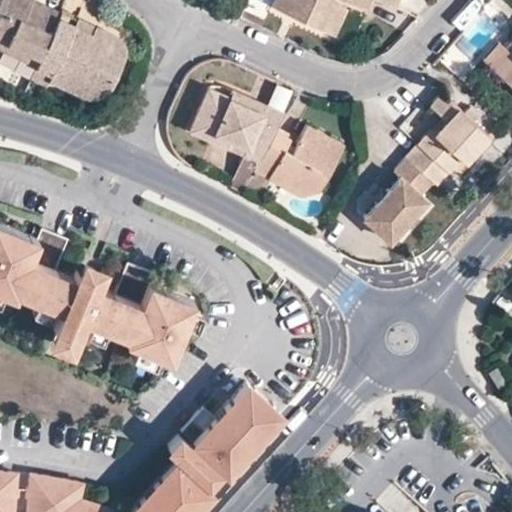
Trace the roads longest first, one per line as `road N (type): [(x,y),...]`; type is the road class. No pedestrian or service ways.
road 1 (residential): [(127,163),(287,242),(402,338)]
road 2 (residential): [(461,0),(405,61),(372,81),(335,80),(191,20)]
road 3 (secondary): [(402,338),(247,511)]
road 4 (secondary): [(511,216),(402,338)]
road 5 (residential): [(402,338),(487,417),(511,452)]
road 6 (residential): [(127,163),(191,20)]
road 7 (residential): [(0,118),(127,163)]
